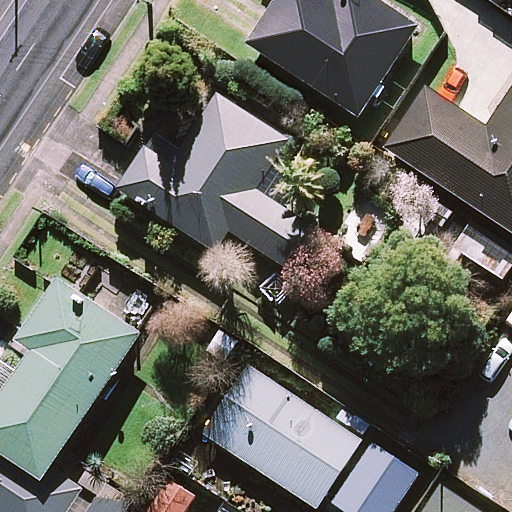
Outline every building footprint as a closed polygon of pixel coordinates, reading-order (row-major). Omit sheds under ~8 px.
[(344,0),(341,5),(333,0),(277,0),(249,44),(360,117),(419,28),(376,0),(344,0)] [(511,92),(489,128),(428,89),(388,150),(511,231),(511,92)] [(289,142),(218,95),(175,161),(148,143),(119,187),(215,250),(229,229),(286,267),(312,227),(257,191),(289,142)] [(511,248),(471,223),(455,250),(503,280),(511,267),(511,248)] [(0,511),(71,511),(89,486),(55,464),(161,305),(111,272),(91,302),(59,281),(19,340),(33,350),(17,375),(0,363),(0,511)] [(363,439),(250,366),(205,435),(319,508),(363,439)] [(185,511),(195,496),(169,480),(149,511),(185,511)] [(482,511),(441,486),(423,511),(482,511)]
